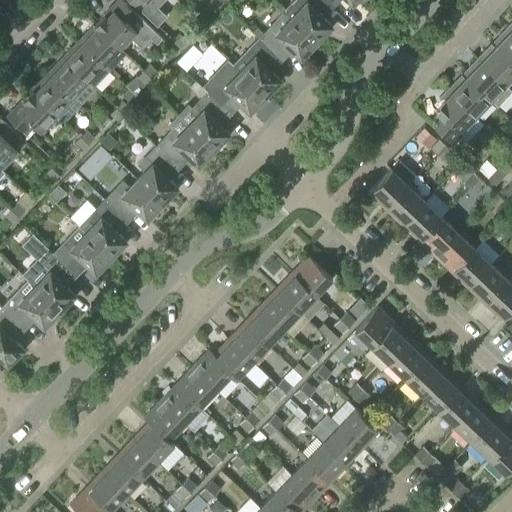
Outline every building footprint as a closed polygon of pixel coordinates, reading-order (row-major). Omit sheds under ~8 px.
[(163,38),(122,0),(117,0),(110,8),(113,10),(106,17),(104,15),(95,24),(119,47),(118,48),(121,51),(132,39),(141,48),(150,38),(157,44),(163,38)] [(129,0),(157,26),(167,16),(157,7),(163,0),(129,0)] [(215,11),(220,5),(214,0),(210,0),(207,4),(215,11)] [(320,41),(326,34),(325,32),(332,26),(321,15),(331,4),(326,0),(296,0),(293,3),(285,12),(316,42),(318,40),(320,41)] [(277,20),(259,38),(279,58),(290,47),(301,58),(307,51),(309,52),(316,45),(314,43),(316,42),(285,12),(277,20)] [(110,70),(125,54),(121,51),(118,48),(119,47),(95,24),(86,34),(88,36),(82,43),(110,70)] [(511,61),(511,31),(507,27),(499,36),(502,39),(496,45),(511,61)] [(180,47),(186,41),(178,34),(172,40),(180,47)] [(268,95),(275,88),(274,86),(280,79),(269,69),(279,58),(259,38),(242,57),(248,63),(240,71),(265,95),(267,94),(268,95)] [(110,70),(82,43),(75,50),(72,48),(63,57),(94,86),(110,70)] [(511,77),(511,61),(496,45),(489,52),(486,49),(477,58),(505,84),(511,77)] [(94,86),(63,57),(54,67),(57,69),(50,76),(72,97),(80,105),(96,88),(94,86)] [(497,106),(511,91),(505,85),(505,84),(477,58),(469,67),(472,70),(466,77),(490,100),(497,106)] [(151,78),(157,72),(149,64),(143,71),(151,78)] [(145,84),(151,78),(143,71),(137,77),(145,84)] [(265,95),(240,71),(231,80),(225,74),(208,93),(228,112),(238,101),(249,112),(256,105),(257,106),(264,99),(263,97),(265,95)] [(72,97),(50,76),(43,83),(41,81),(32,90),(64,121),(80,105),(72,97)] [(490,100),(466,77),(459,83),(456,80),(448,89),(475,116),(490,100)] [(202,98),(208,93),(202,87),(197,93),(202,98)] [(452,140),(475,116),(448,89),(439,98),(442,101),(435,109),(443,115),(435,124),(452,140)] [(64,122),(64,121),(32,90),(23,100),(25,102),(19,109),(16,107),(7,117),(22,132),(23,131),(28,137),(37,128),(42,133),(58,116),(64,122)] [(188,103),(177,115),(188,125),(213,149),(215,147),(217,149),(224,142),(222,140),(229,133),(218,122),(228,112),(208,93),(202,98),(193,108),(188,103)] [(124,115),(130,109),(122,101),(116,108),(124,115)] [(118,121),(124,115),(116,108),(110,114),(118,121)] [(172,130),(157,146),(177,165),(187,155),(198,166),(205,158),(206,160),(213,153),(212,151),(213,149),(188,125),(177,115),(167,125),(172,130)] [(3,120),(0,122),(0,169),(1,170),(19,152),(13,147),(22,138),(3,120)] [(424,128),(416,137),(427,148),(435,139),(424,128)] [(88,144),(94,138),(86,130),(80,136),(88,144)] [(116,142),(109,135),(101,143),(109,150),(116,142)] [(82,150),(88,144),(80,136),(75,143),(82,150)] [(436,155),(445,146),(439,140),(430,149),(436,155)] [(100,144),(80,165),(91,176),(112,155),(100,144)] [(165,202),(172,195),(171,194),(177,187),(166,176),(177,165),(157,146),(139,165),(145,170),(137,179),(162,203),(164,201),(165,202)] [(443,161),(452,151),(445,146),(436,155),(443,161)] [(383,201),(388,206),(408,185),(408,184),(416,175),(400,160),(368,192),(381,204),(383,201)] [(495,184),(510,168),(504,162),(488,178),(495,184)] [(53,181),(59,174),(51,167),(45,173),(53,181)] [(470,186),(478,177),(472,171),(463,181),(470,186)] [(476,192),(485,183),(478,177),(470,186),(476,192)] [(162,203),(137,179),(129,188),(123,182),(105,200),(125,219),(136,209),(146,219),(153,212),(155,213),(162,206),(160,205),(162,203)] [(511,200),(511,199),(511,183),(503,191),(511,200)] [(58,184),(48,195),(56,202),(65,192),(58,184)] [(402,224),(425,201),(408,185),(388,206),(393,210),(390,213),(402,224)] [(115,230),(125,219),(105,200),(88,218),(79,227),(85,233),(111,257),(113,255),(114,256),(121,249),(119,247),(126,241),(115,230)] [(421,237),(441,216),(425,201),(402,224),(414,235),(416,233),(421,237)] [(19,217),(25,211),(17,203),(11,209),(19,217)] [(503,218),(511,209),(506,203),(497,212),(503,218)] [(13,223),(19,217),(11,209),(5,216),(13,223)] [(509,224),(511,221),(511,209),(503,218),(509,224)] [(435,256),(458,232),(441,216),(421,237),(426,242),(423,245),(435,256)] [(71,236),(54,254),(74,273),(84,262),(95,273),(102,266),(103,268),(110,260),(109,259),(111,257),(85,233),(79,227),(71,236)] [(454,269),(474,248),(458,232),(435,256),(447,267),(449,264),(454,269)] [(468,287),(491,264),(474,248),(454,269),(459,273),(456,276),(468,287)] [(34,287),(59,310),(61,309),(63,310),(70,303),(68,301),(75,294),(64,284),(74,273),(54,254),(36,272),(28,281),(34,287)] [(332,278),(308,255),(296,268),(299,270),(295,274),(292,272),(316,295),(332,278)] [(488,300),(507,280),(491,264),(468,287),(480,298),(482,295),(488,300)] [(300,312),(316,295),(292,272),(280,284),(283,287),(279,292),(300,312)] [(502,320),(511,308),(511,283),(507,280),(488,300),(492,305),(489,308),(502,320)] [(20,289),(2,308),(23,327),(33,317),(44,327),(50,320),(52,321),(59,314),(57,313),(59,310),(34,287),(28,281),(20,289)] [(300,312),(279,292),(274,297),(271,294),(260,305),(284,328),(300,312)] [(268,345),(284,328),(260,305),(249,317),(252,320),(247,325),(268,345)] [(372,346),(392,326),(387,321),(390,318),(377,306),(355,330),(372,346)] [(11,364),(18,357),(17,355),(24,348),(13,338),(23,327),(2,308),(0,310),(0,357),(8,365),(10,362),(11,364)] [(349,327),(355,321),(346,312),(339,319),(349,327)] [(334,325),(343,334),(349,327),(339,319),(334,325)] [(268,345),(247,325),(243,329),(240,327),(228,339),(252,361),(268,345)] [(397,330),(392,326),(372,346),(388,362),(411,338),(400,327),(397,330)] [(324,335),(332,344),(338,338),(330,330),(324,335)] [(405,378),(425,357),(420,352),(423,350),(411,338),(388,362),(405,378)] [(252,361),(228,339),(218,350),(220,353),(217,357),(212,352),(211,353),(232,373),(231,374),(236,378),(252,361)] [(317,359),(323,353),(314,344),(308,351),(317,359)] [(310,366),(317,359),(308,351),(301,358),(310,366)] [(232,373),(211,353),(206,358),(203,355),(192,367),(216,390),(231,374),(232,373)] [(430,362),(425,357),(405,378),(422,394),(444,370),(433,359),(430,362)] [(327,359),(322,363),(331,371),(335,367),(327,359)] [(324,378),(331,371),(322,363),(316,369),(324,378)] [(200,406),(216,390),(192,367),(181,378),(184,381),(179,386),(200,406)] [(438,410),(458,389),(453,384),(456,381),(444,370),(422,394),(438,410)] [(282,378),(276,384),(285,393),(291,386),(282,378)] [(308,396),(315,389),(305,380),(299,387),(308,396)] [(354,398),(363,389),(356,383),(347,391),(354,398)] [(278,400),(285,393),(276,384),(270,391),(278,400)] [(200,406),(179,386),(174,391),(171,389),(160,400),(184,423),(200,406)] [(302,403),(308,396),(299,387),(292,394),(302,403)] [(360,404),(369,395),(363,389),(354,398),(360,404)] [(463,394),(458,389),(438,410),(455,425),(477,402),(466,391),(463,394)] [(298,406),(289,398),(284,404),(292,412),(298,406)] [(173,444),(174,443),(169,438),(184,423),(160,400),(149,412),(152,414),(147,419),(173,444)] [(471,441),(491,420),(486,416),(489,413),(477,402),(455,425),(471,441)] [(367,443),(379,430),(355,408),(339,425),(360,445),(364,440),(367,443)] [(253,426),(260,418),(251,410),(244,417),(253,426)] [(277,429),(283,422),(274,413),(268,420),(277,429)] [(387,430),(396,421),(389,414),(380,423),(387,430)] [(247,432),(253,426),(244,417),(238,423),(247,432)] [(173,444),(147,419),(146,420),(151,425),(148,429),(145,426),(134,438),(157,460),(173,444)] [(270,435),(277,429),(268,420),(261,427),(270,435)] [(496,425),(491,420),(471,441),(488,457),(511,433),(499,422),(496,425)] [(393,436),(402,426),(396,421),(387,430),(393,436)] [(347,464),(358,452),(355,450),(360,445),(339,425),(323,441),(347,464)] [(238,444),(243,438),(235,430),(229,435),(238,444)] [(511,440),(509,437),(511,434),(511,433),(488,457),(505,474),(511,466),(511,440)] [(142,477),(157,460),(134,438),(123,449),(126,452),(121,457),(142,477)] [(335,476),(347,464),(323,441),(307,458),(328,478),(333,473),(335,476)] [(222,459),(228,452),(220,444),(213,451),(222,459)] [(420,462),(429,452),(423,446),(414,456),(420,462)] [(245,462),(252,456),(242,447),(236,453),(245,462)] [(215,465),(222,459),(213,451),(207,457),(215,465)] [(427,468),(436,458),(429,452),(420,462),(427,468)] [(239,469),(245,462),(236,453),(230,460),(239,469)] [(142,477),(121,457),(116,462),(113,459),(102,471),(126,494),(142,477)] [(315,497),(326,485),(323,483),(328,478),(307,458),(291,474),(315,497)] [(444,484),(462,466),(454,459),(437,477),(444,484)] [(110,510),(126,494),(102,471),(91,482),(94,485),(89,490),(110,510)] [(304,509),(315,497),(291,474),(276,491),(296,511),(301,506),(304,509)] [(190,492),(197,485),(187,476),(181,483),(190,492)] [(454,493),(462,484),(456,478),(447,487),(454,493)] [(213,495),(220,488),(211,479),(204,486),(213,495)] [(184,498),(190,492),(181,483),(175,490),(184,498)] [(460,499),(469,490),(462,484),(454,493),(460,499)] [(208,501),(213,495),(204,486),(199,492),(208,501)] [(108,511),(110,510),(89,490),(85,495),(82,492),(70,505),(77,511),(108,511)] [(264,511),(295,511),(296,511),(276,491),(260,507),(264,511)] [(198,511),(206,503),(196,495),(184,508),(188,511),(198,511)]
